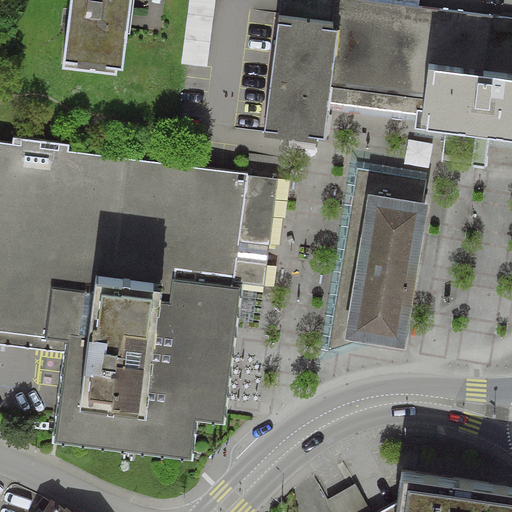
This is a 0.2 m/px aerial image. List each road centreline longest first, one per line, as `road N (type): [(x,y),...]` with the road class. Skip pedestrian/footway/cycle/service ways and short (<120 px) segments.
road 1 (secondary): [(511,411),(416,398),(349,413),(287,449),(222,511)]
road 2 (residential): [(117,511),(0,457)]
